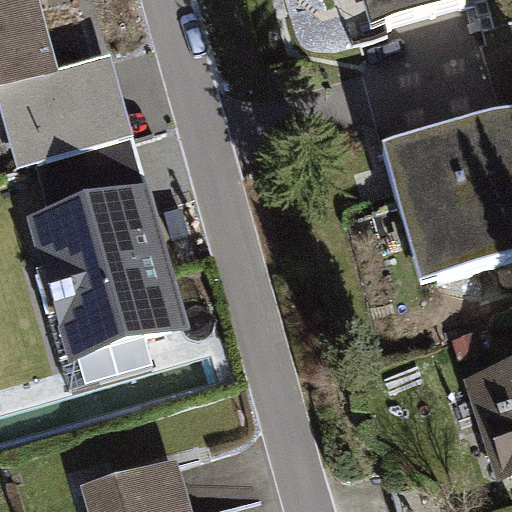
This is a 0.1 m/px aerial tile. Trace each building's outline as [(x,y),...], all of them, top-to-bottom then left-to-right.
[(76,122),(42,0),(0,0),(0,106),(9,140),(76,122)] [(458,4),(456,0),(363,0),(369,25),(458,4)] [(511,117),(510,110),(379,148),(418,281),(511,253),(511,117)] [(123,147),(26,174),(41,225),(23,230),(63,371),(177,339),(123,147)] [(511,476),(511,366),(456,381),(483,484),(511,476)] [(191,511),(179,459),(74,484),(80,511),(191,511)]
